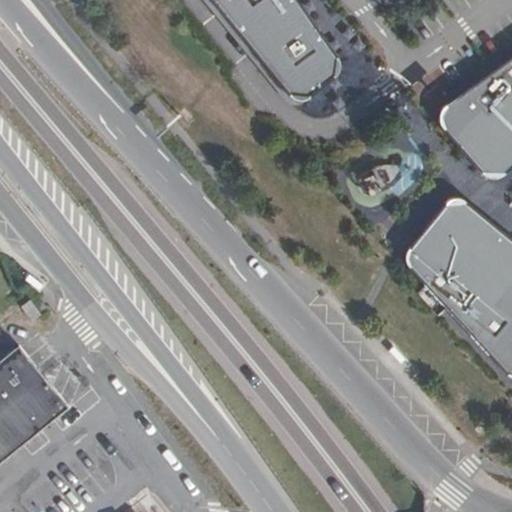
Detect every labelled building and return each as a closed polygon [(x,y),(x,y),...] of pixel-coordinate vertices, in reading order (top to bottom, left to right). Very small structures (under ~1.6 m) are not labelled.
[(210,0),(290,92),(317,96),(338,81),(341,62),(298,0),(210,0)] [(511,61),(449,108),(439,123),(487,178),(506,178),(511,171),(511,61)] [(413,251),(410,264),(511,372),(511,239),(466,202),(451,203),(413,251)] [(19,295),(11,303),(21,316),(29,309),(19,295)] [(10,342),(0,350),(0,455),(61,402),(10,342)]
